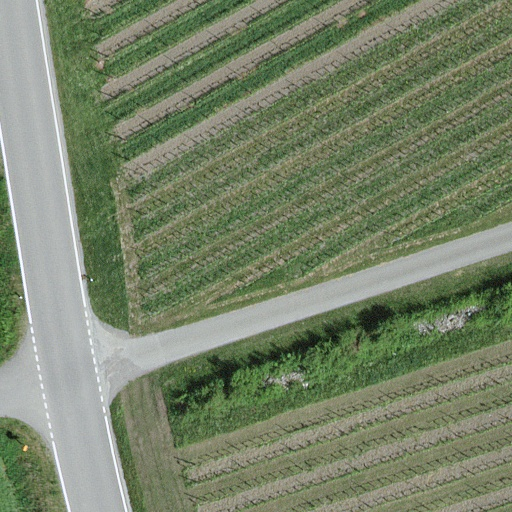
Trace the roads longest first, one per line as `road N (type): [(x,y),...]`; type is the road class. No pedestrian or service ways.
road 1 (track): [(511,241),(59,392),(0,402)]
road 2 (tertiary): [(92,511),(59,392),(7,0)]
